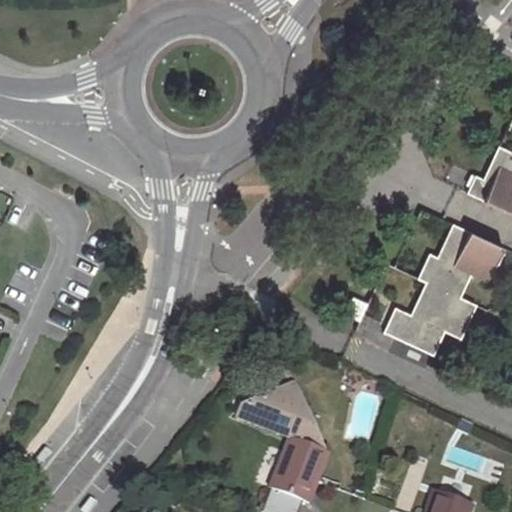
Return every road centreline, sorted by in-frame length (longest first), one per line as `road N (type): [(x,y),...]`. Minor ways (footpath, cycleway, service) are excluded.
road 1 (residential): [(186,272),(511,426)]
road 2 (residential): [(0,176),(75,216),(0,394)]
road 3 (tertiary): [(146,139),(167,194),(153,328),(136,387)]
road 4 (tertiary): [(39,511),(136,387)]
road 5 (tertiary): [(0,97),(139,132)]
road 6 (tertiary): [(132,55),(84,81),(0,89)]
road 7 (tertiary): [(186,272),(201,192),(230,149)]
road 8 (tertiary): [(136,387),(171,340),(186,272)]
